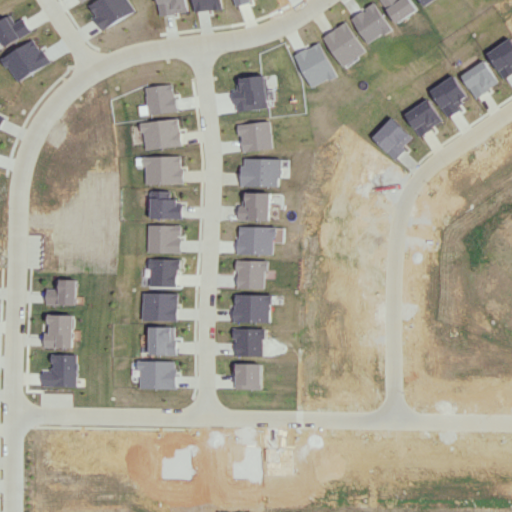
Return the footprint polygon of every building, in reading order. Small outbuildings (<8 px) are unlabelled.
[(99,0),(91,6),(105,29),(137,10),(131,0),(99,0)] [(231,90),(233,105),(234,104),(235,110),(266,107),(262,74),(234,78),(235,89),(231,90)] [(137,122),(139,131),(141,131),(143,149),(180,144),(178,130),(177,130),(175,117),(137,122)] [(235,124),(237,134),(239,134),(241,151),(271,147),(267,120),(235,124)] [(140,156),(140,165),(143,165),(143,183),(181,183),(181,168),(178,168),(178,155),(140,156)] [(240,185),(278,186),(279,177),(281,176),(281,158),(243,157),(243,165),(239,165),(239,170),(240,185)] [(242,192),(242,204),(239,204),(239,220),(270,219),(271,192),(242,192)] [(149,197),(149,217),(181,218),(181,203),(175,203),(175,198),(149,197)] [(147,251),(180,252),(181,237),(177,237),(177,235),(180,235),(180,224),(147,224),(147,251)] [(148,258),(180,258),(180,269),(177,269),(177,286),(150,285),(150,268),(147,268),(148,258)] [(46,288),(55,288),(55,279),(76,279),(76,304),(45,303),(46,288)] [(144,292),(180,292),(179,320),(143,320),(144,292)] [(239,293),(277,294),(277,304),(274,304),(274,322),(237,321),(237,306),(239,306),(239,293)] [(48,314),(74,314),(74,347),(45,347),(45,332),(48,332),(48,314)] [(151,326),(177,326),(177,339),(179,339),(179,354),(151,354),(151,326)] [(139,360),(177,361),(176,368),(179,368),(178,389),(140,387),(141,369),(138,369),(139,360)] [(239,362),(265,363),(264,388),(251,388),(238,387),(238,375),(236,375),(236,363),(239,363),(239,362)]
